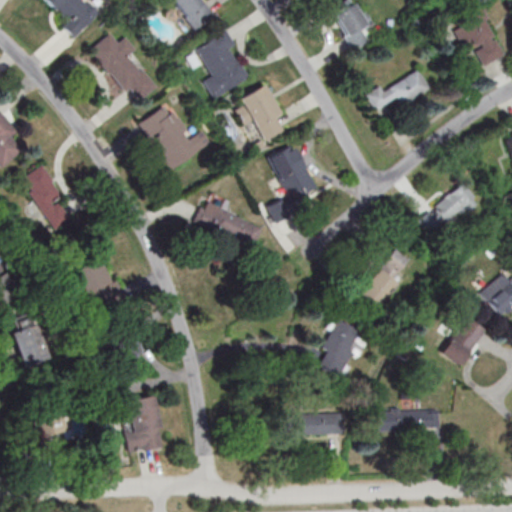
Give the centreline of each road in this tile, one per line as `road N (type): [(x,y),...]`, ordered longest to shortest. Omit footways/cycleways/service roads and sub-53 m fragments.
road 1 (residential): [(210,489),(196,384),(158,265),(93,147),(0,38)]
road 2 (residential): [(210,489),(305,496),(511,488)]
road 3 (residential): [(511,89),(422,152),(309,254)]
road 4 (residential): [(376,190),(258,0)]
road 5 (residential): [(0,489),(210,489)]
